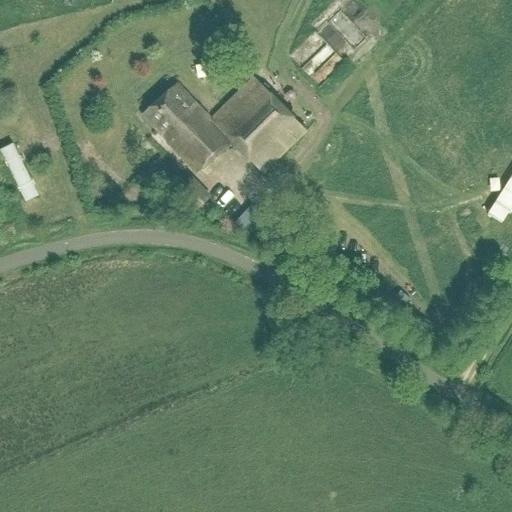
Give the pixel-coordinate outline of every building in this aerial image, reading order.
[(360,63),(392,33),(361,0),(341,0),(320,20),(360,63)] [(313,38),(324,50),(332,43),(322,31),(313,38)] [(311,68),(323,49),(308,40),(296,59),(311,68)] [(263,173),(306,131),(254,78),(211,120),(178,84),(143,115),(168,142),(167,142),(198,174),(233,142),(263,173)] [(106,109),(118,97),(108,88),(96,100),(106,109)] [(193,216),(212,197),(191,176),(172,196),(193,216)]
